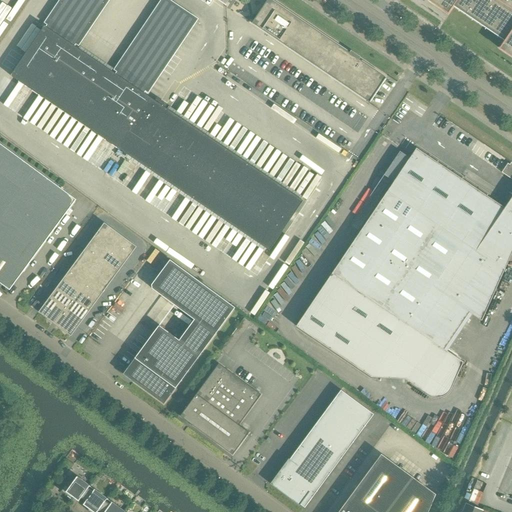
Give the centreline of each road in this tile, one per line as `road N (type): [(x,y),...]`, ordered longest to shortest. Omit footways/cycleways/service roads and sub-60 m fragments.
road 1 (residential): [(282,511),(0,303)]
road 2 (tertiary): [(511,111),(346,0)]
